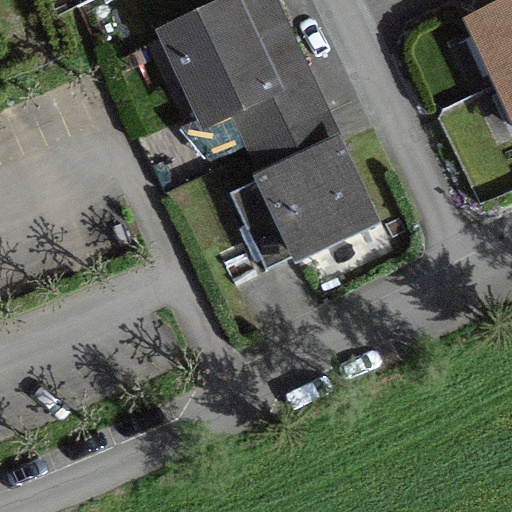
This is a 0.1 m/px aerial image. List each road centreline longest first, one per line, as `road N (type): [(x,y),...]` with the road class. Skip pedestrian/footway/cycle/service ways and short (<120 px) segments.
road 1 (residential): [(0,494),(232,402),(472,292)]
road 2 (residential): [(472,292),(336,0)]
